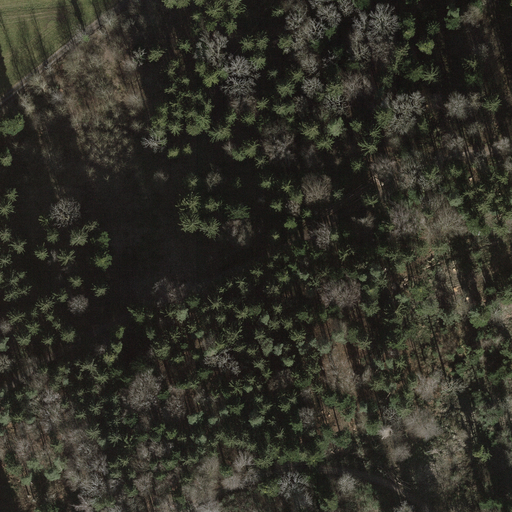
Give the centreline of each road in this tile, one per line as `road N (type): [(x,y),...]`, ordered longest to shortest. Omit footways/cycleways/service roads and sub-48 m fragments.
road 1 (track): [(511,152),(443,159),(274,257),(136,308),(0,396)]
road 2 (track): [(427,511),(387,485),(333,470),(289,471),(237,486),(191,511)]
road 3 (track): [(0,101),(132,0)]
